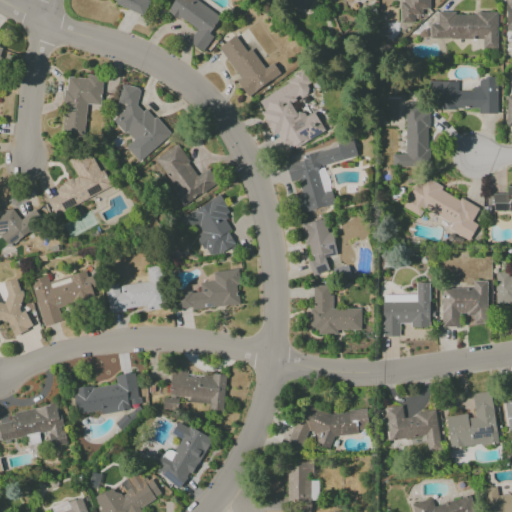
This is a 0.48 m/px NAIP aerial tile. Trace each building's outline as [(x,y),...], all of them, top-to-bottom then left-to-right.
[(108,0),(144,14),(149,0),(108,0)] [(194,0),(174,0),(167,12),(196,30),(188,42),(202,51),(212,35),(209,34),(220,16),(194,0)] [(279,0),(305,11),(309,0),(279,0)] [(430,0),(401,0),(401,23),(415,23),(415,16),(422,16),(422,9),(431,9),(430,0)] [(497,49),(497,13),(437,13),(437,23),(428,23),(428,39),(482,39),(482,49),(497,49)] [(217,48),(239,79),(236,81),(247,97),(280,75),(272,63),(264,69),(250,48),(246,51),(235,35),(217,48)] [(324,129),(313,112),(302,118),(292,102),(312,90),(302,73),(258,100),(264,111),(259,114),(273,135),(277,133),(288,151),(324,129)] [(84,136),(86,104),(100,105),(102,76),(87,75),(86,79),(65,77),(61,135),(84,136)] [(438,109),(478,109),(478,113),(496,113),(496,77),(478,77),(478,87),(471,87),(471,91),(456,91),(456,81),(429,81),(429,99),(438,99),(438,109)] [(170,134),(149,112),(141,110),(136,105),(139,88),(121,84),(117,103),(128,105),(112,120),(132,141),(125,147),(139,162),(170,134)] [(404,154),(392,154),(392,168),(429,168),(428,102),(404,102),(404,154)] [(355,158),(352,143),(301,155),(302,161),(285,165),(289,180),(295,179),(303,212),(334,204),(331,190),(322,192),(316,167),(355,158)] [(217,184),(208,169),(197,176),(177,144),(155,158),(177,193),(174,195),(181,206),(217,184)] [(108,188),(89,150),(69,160),(77,176),(54,187),(58,195),(47,200),(54,215),(108,188)] [(478,207),(418,177),(403,208),(412,212),(415,206),(451,223),(448,230),(469,240),(476,224),(471,221),(478,207)] [(492,211),(508,211),(508,204),(511,204),(511,185),(506,186),(506,194),(493,194),(492,211)] [(179,217),(186,231),(196,225),(201,235),(197,237),(208,258),(234,245),(228,231),(234,228),(218,197),(179,217)] [(0,238),(3,238),(3,240),(31,237),(30,221),(17,222),(16,210),(0,212),(0,238)] [(302,223),(308,260),(307,260),(310,277),(328,274),(325,257),(336,255),(332,232),(326,233),(324,219),(302,223)] [(147,281),(105,286),(108,312),(146,307),(146,311),(165,309),(159,266),(146,267),(147,281)] [(240,304),(236,269),(212,272),(213,281),(199,283),(200,291),(175,293),(176,310),(240,304)] [(43,326),(61,321),(58,307),(97,296),(90,270),(48,281),(47,276),(30,280),(43,326)] [(495,304),(511,304),(511,272),(496,273),(495,304)] [(0,323),(6,320),(13,336),(32,327),(24,310),(21,311),(17,303),(25,299),(15,278),(0,285),(0,323)] [(441,327),(457,326),(457,314),(472,314),(472,323),(487,323),(486,281),(472,281),(472,288),(441,289),(441,327)] [(382,336),(399,336),(399,323),(410,323),(410,328),(429,328),(428,283),(415,283),(415,295),(382,295),(382,336)] [(360,309),(332,308),(332,294),(327,294),(328,285),(311,285),(310,330),(317,330),(317,335),(336,335),(336,330),(360,330),(360,309)] [(225,375),(170,372),(169,396),(189,397),(189,403),(208,403),(208,413),(223,413),(225,375)] [(72,389),(75,414),(100,411),(100,414),(129,411),(128,405),(137,404),(134,373),(115,375),(115,384),(72,389)] [(449,448),(497,443),(491,391),(472,393),(474,414),(445,417),(449,448)] [(507,434),(511,433),(511,393),(503,394),(507,434)] [(286,445),(299,450),(307,431),(315,434),(315,444),(328,449),(334,435),(368,433),(366,410),(328,413),(306,404),(301,405),(286,445)] [(50,447),(65,444),(59,405),(9,413),(10,422),(0,423),(0,440),(48,433),(50,447)] [(384,408),(388,441),(425,436),(426,451),(439,450),(435,412),(402,416),(401,406),(384,408)] [(210,438),(177,421),(170,434),(180,439),(173,452),(162,447),(151,470),(184,487),(210,438)] [(318,481),(312,481),(312,462),(286,462),(286,504),(295,504),(294,511),(309,511),(310,500),(318,500),(318,481)] [(99,511),(140,511),(138,508),(161,497),(151,476),(142,480),(138,472),(128,477),(133,488),(116,496),(112,488),(93,497),(99,511)] [(485,511),(511,511),(511,493),(497,495),(496,487),(483,489),(485,511)] [(474,511),(470,496),(433,506),(431,498),(411,504),(412,511),(474,511)] [(87,511),(84,500),(47,511),(46,511),(87,511)]
